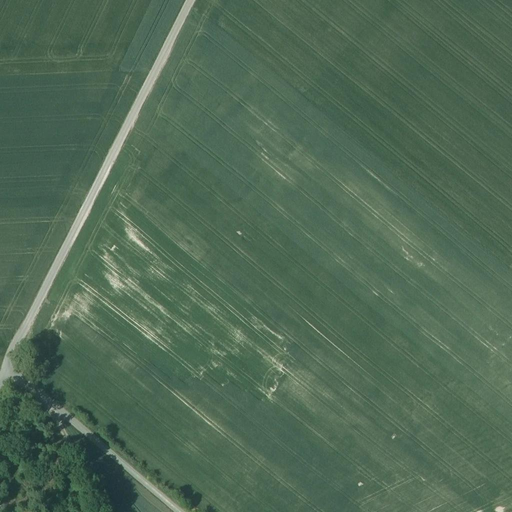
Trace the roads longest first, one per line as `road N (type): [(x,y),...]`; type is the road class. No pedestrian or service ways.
road 1 (residential): [(187,0),(5,353)]
road 2 (residential): [(191,511),(5,353)]
road 3 (track): [(40,382),(112,511)]
